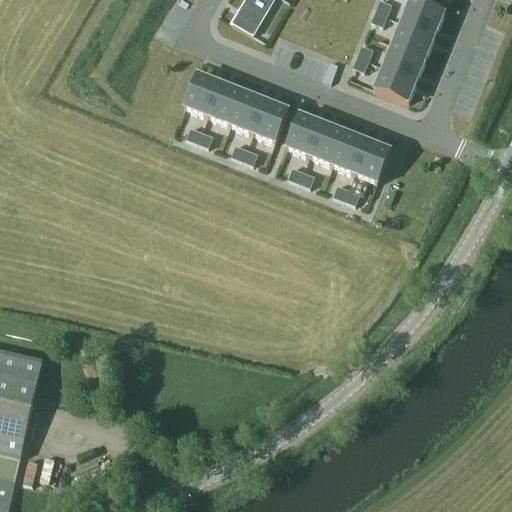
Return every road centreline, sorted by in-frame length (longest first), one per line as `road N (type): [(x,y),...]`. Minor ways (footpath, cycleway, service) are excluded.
road 1 (tertiary): [(141,511),(277,443),(358,384),(424,312),(511,170)]
road 2 (residential): [(431,135),(188,41),(213,0)]
road 3 (residential): [(483,0),(431,135)]
